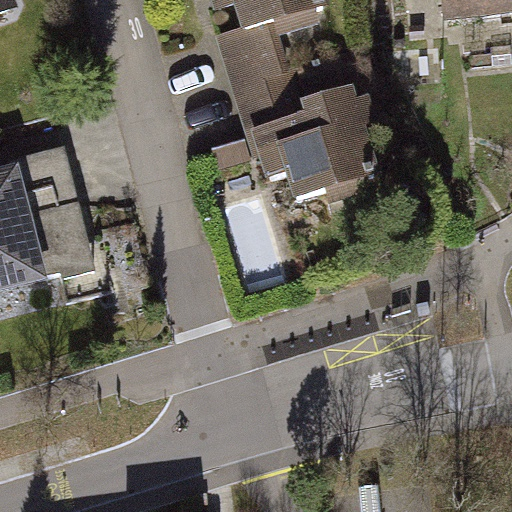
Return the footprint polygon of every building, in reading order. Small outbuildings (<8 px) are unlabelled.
[(337,49),(324,0),(212,0),(233,77),(337,49)] [(511,0),(430,0),(439,52),(511,41),(511,0)] [(396,209),(367,120),(270,151),(299,240),(396,209)] [(248,121),(216,130),(226,165),(257,157),(248,121)] [(34,179),(0,188),(0,309),(64,292),(34,179)]
